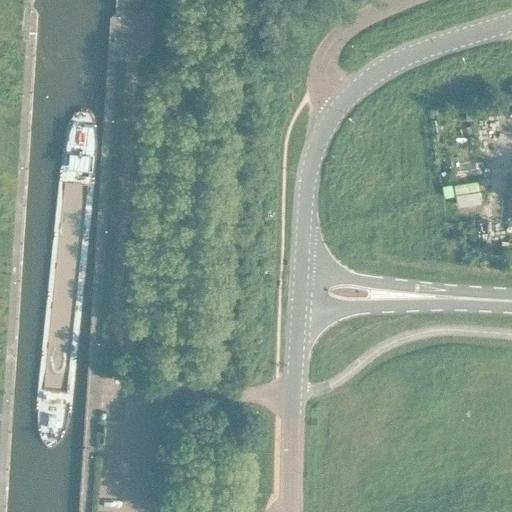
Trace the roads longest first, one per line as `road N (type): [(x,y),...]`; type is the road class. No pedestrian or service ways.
road 1 (tertiary): [(302,511),(311,318)]
road 2 (tertiary): [(342,116),(511,45)]
road 3 (tertiary): [(312,289),(314,226),(342,116)]
road 4 (residential): [(342,116),(330,85),(357,38),(423,0)]
road 5 (primary): [(459,310),(312,289)]
road 6 (primary): [(311,318),(459,310)]
